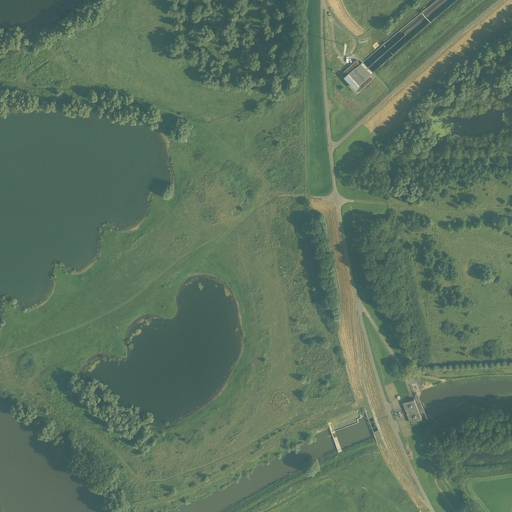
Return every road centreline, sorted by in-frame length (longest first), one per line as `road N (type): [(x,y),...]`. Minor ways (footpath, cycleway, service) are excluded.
road 1 (motorway): [(0,254),(328,0)]
road 2 (motorway): [(312,0),(0,241)]
road 3 (track): [(375,375),(336,200)]
road 4 (track): [(321,0),(330,149)]
road 5 (track): [(430,506),(375,375)]
